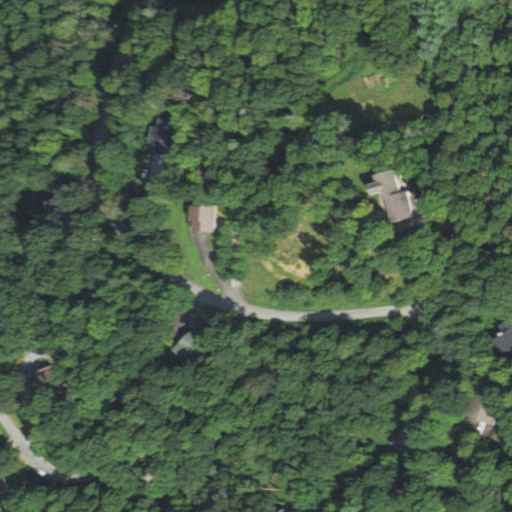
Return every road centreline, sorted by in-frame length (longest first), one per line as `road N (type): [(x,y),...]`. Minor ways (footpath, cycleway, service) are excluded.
road 1 (residential): [(140,0),(103,118),(102,169),(120,222),(165,271),(226,307),(404,311),(434,322),(444,341),(442,371),(415,421)]
road 2 (residential): [(415,421),(407,511),(456,508),(511,421)]
road 3 (residential): [(179,511),(162,482),(47,467),(0,415)]
road 4 (residential): [(240,309),(240,228),(301,148),(320,145),(331,155)]
road 5 (residential): [(325,511),(415,421)]
